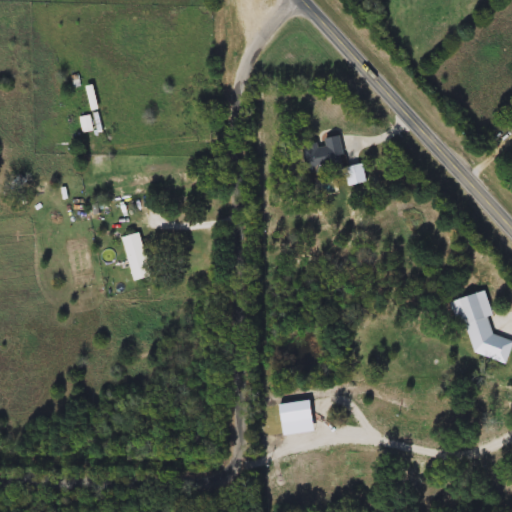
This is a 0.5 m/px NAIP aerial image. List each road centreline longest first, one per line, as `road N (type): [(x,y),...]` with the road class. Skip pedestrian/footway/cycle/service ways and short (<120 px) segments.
road 1 (residential): [(289,0),(249,56),(238,95),(238,441),(214,458),(176,464),(0,462)]
road 2 (tertiary): [(511,226),(304,0)]
